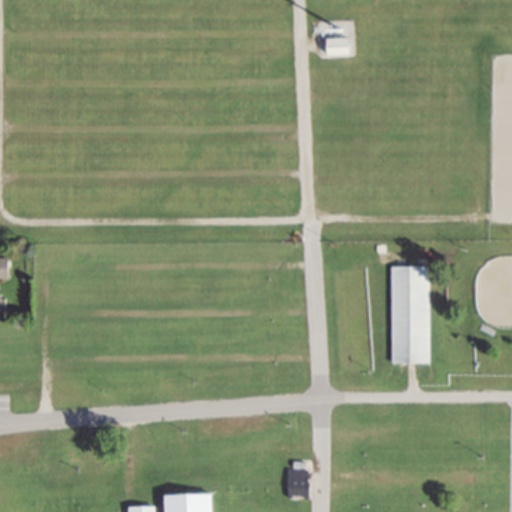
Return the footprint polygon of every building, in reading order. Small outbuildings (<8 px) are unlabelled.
[(330,37),(330,54),(352,54),(352,37),(330,37)] [(12,257),(0,256),(0,276),(12,277),(12,257)] [(511,323),(511,257),(482,257),(482,323),(511,323)] [(388,265),(388,362),(427,362),(427,265),(388,265)] [(169,511),(216,511),(217,491),(170,492),(169,511)]
